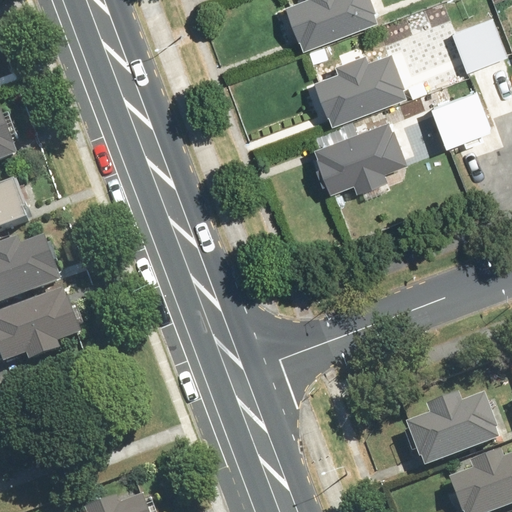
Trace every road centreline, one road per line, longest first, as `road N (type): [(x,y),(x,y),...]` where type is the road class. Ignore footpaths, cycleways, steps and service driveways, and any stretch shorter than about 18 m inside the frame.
road 1 (secondary): [(229,378),(92,0)]
road 2 (residential): [(229,378),(511,268)]
road 3 (secondary): [(280,511),(229,378)]
